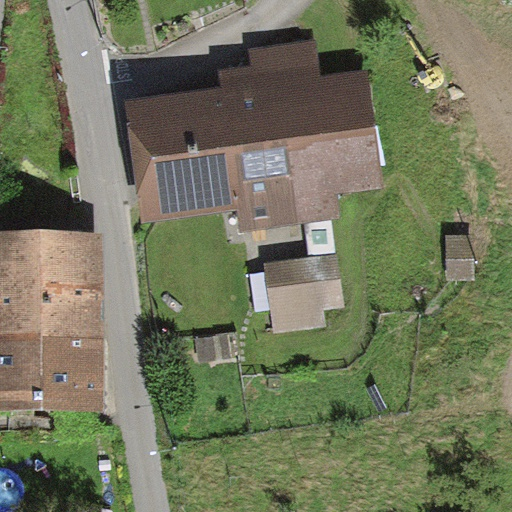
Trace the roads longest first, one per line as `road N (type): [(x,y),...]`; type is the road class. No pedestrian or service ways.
road 1 (residential): [(84,76),(146,511)]
road 2 (residential): [(84,76),(155,65),(275,0)]
